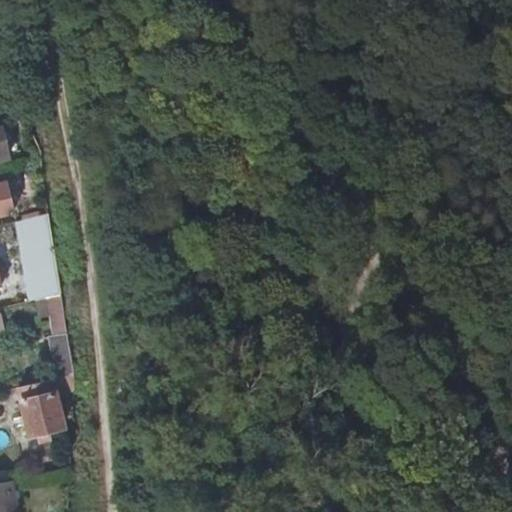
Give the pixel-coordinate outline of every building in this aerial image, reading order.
[(28,125),(22,106),(0,111),(0,116),(18,112),(22,126),(28,125)] [(37,187),(46,185),(42,156),(33,158),(37,187)] [(5,180),(0,180),(0,213),(12,210),(5,180)] [(48,202),(46,185),(37,187),(39,203),(48,202)] [(29,299),(61,291),(49,212),(15,220),(21,243),(18,244),(25,271),(22,271),(29,299)] [(71,358),(67,332),(51,335),(55,361),(71,358)] [(55,361),(57,377),(73,373),(71,358),(55,361)] [(73,373),(57,377),(50,378),(54,395),(73,389),(73,373)] [(30,434),(61,426),(54,395),(50,378),(18,387),(30,434)]
